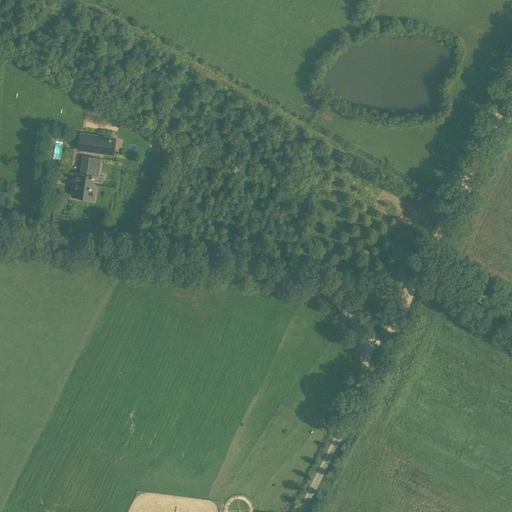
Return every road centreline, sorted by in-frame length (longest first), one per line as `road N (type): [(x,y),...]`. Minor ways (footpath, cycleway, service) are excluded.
road 1 (unclassified): [(0,233),(301,281),(339,303),(364,348)]
road 2 (track): [(364,348),(396,319),(511,88)]
road 3 (unclassified): [(301,511),(351,412),(364,348)]
